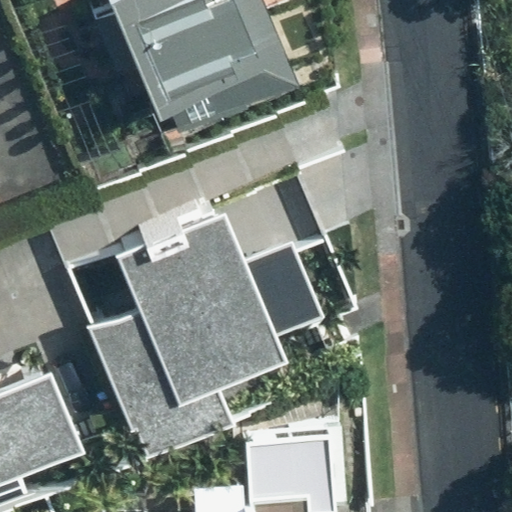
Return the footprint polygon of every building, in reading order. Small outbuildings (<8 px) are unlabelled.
[(119,0),(158,88),(165,84),(178,114),(296,63),(267,0),(119,0)] [(84,301),(138,425),(266,370),(252,337),(284,323),(274,301),(319,282),(286,207),(242,226),(221,176),(108,225),(132,281),(84,301)] [(346,313),(268,345),(280,375),(358,343),(346,313)] [(0,465),(19,459),(9,434),(72,409),(41,332),(0,348),(0,465)] [(341,493),(342,425),(295,425),(295,493),(341,493)] [(311,511),(311,502),(294,503),(293,488),(97,502),(98,511),(311,511)]
